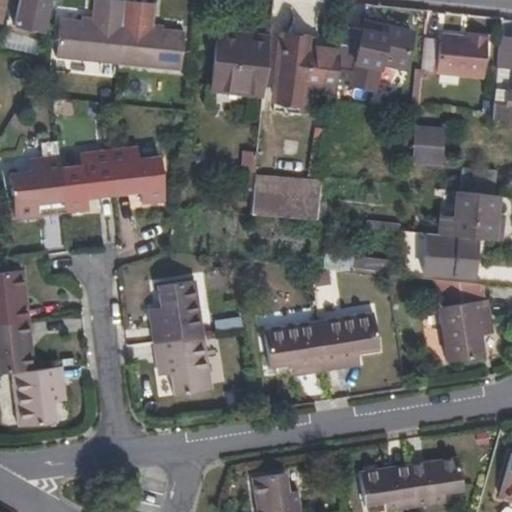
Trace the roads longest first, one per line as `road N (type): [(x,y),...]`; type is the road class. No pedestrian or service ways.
road 1 (residential): [(511,395),(194,447)]
road 2 (residential): [(194,447),(0,464)]
